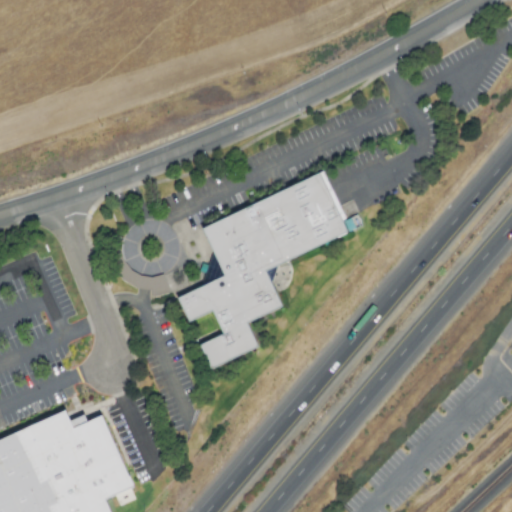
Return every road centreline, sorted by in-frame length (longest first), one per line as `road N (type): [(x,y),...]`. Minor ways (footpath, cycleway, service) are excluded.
road 1 (secondary): [(0,215),(276,111),(480,0)]
road 2 (motorway): [(511,152),(206,511)]
road 3 (motorway): [(266,511),(511,224)]
road 4 (residential): [(0,413),(83,375),(107,339),(107,319),(61,197)]
